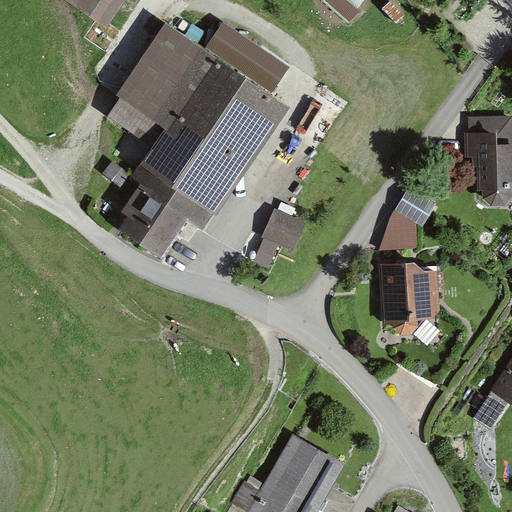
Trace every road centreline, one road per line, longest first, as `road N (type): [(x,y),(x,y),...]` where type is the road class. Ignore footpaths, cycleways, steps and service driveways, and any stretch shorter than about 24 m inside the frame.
road 1 (residential): [(308,328),(482,69)]
road 2 (residential): [(88,227),(171,279),(308,328)]
road 3 (track): [(0,121),(88,227),(0,175)]
road 4 (unknown): [(198,288),(298,111)]
road 5 (residential): [(308,328),(370,383),(406,446)]
